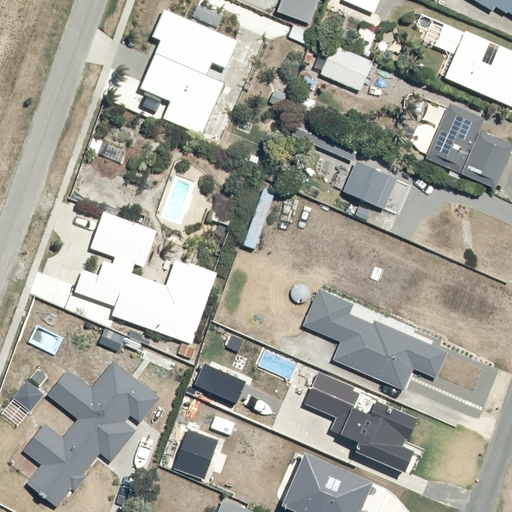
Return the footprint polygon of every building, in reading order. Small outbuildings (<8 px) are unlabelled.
[(341,0),(372,12),(376,0),(341,0)] [(511,0),(470,0),(491,13),(495,7),(506,15),(508,10),(511,12),(511,0)] [(238,40),(163,7),(150,36),(159,40),(136,91),(166,104),(159,119),(198,136),(222,84),(204,76),(209,64),(224,71),(238,40)] [(295,23),(288,36),(308,45),(314,32),(295,23)] [(511,53),(442,23),(432,46),(452,54),(442,78),(510,107),(511,102),(511,53)] [(318,75),(358,92),(372,61),(332,43),(318,75)] [(290,91),(276,85),(270,101),(284,107),(290,91)] [(483,120),(449,105),(425,158),(493,189),(511,146),(478,131),(483,120)] [(330,129),(321,150),(350,161),(358,141),(330,129)] [(384,208),(397,178),(355,160),(342,191),(384,208)] [(282,190),(267,184),(245,242),(260,248),(282,190)] [(235,227),(244,202),(220,193),(211,219),(235,227)] [(83,294),(76,312),(110,324),(113,314),(158,331),(196,344),(222,273),(179,258),(169,285),(145,276),(162,231),(107,211),(94,247),(116,255),(114,261),(108,259),(102,274),(85,268),(76,291),(83,294)] [(351,304),(316,290),(300,327),(336,342),(327,362),(399,392),(409,368),(437,380),(449,352),(375,321),(373,325),(346,314),(351,304)] [(45,463),(31,482),(38,488),(34,493),(60,511),(103,452),(115,461),(138,430),(126,421),(131,414),(143,423),(163,396),(115,361),(95,388),(70,369),(51,395),(81,417),(67,436),(47,421),(26,450),(45,463)] [(365,392),(317,372),(305,401),(342,417),(335,432),(360,442),(357,450),(405,471),(413,451),(391,442),(405,409),(365,392)] [(222,438),(191,428),(182,455),(177,470),(209,480),(222,438)] [(250,511),(251,511),(220,498),(213,511),(250,511)]
